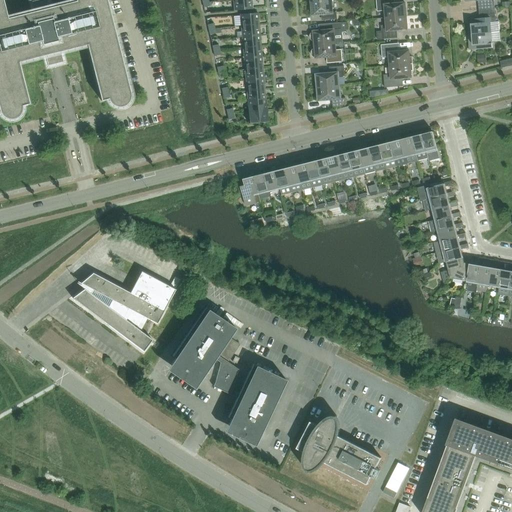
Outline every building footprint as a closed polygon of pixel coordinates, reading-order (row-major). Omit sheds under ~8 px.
[(36,11),(8,18),(2,0),(0,0),(0,112),(0,113),(1,114),(1,115),(2,116),(3,117),(4,117),(5,118),(7,119),(8,119),(9,119),(10,119),(12,119),(13,119),(14,119),(15,118),(16,118),(18,117),(19,116),(19,115),(20,114),(21,113),(22,112),(22,111),(22,110),(22,108),(22,107),(22,106),(29,104),(19,62),(47,55),(46,55),(49,54),(51,61),(54,60),(58,59),(56,52),(59,52),(87,45),(101,101),(108,99),(108,100),(109,101),(110,102),(110,103),(111,104),(112,105),(114,106),(115,106),(116,107),(117,107),(119,107),(120,107),(121,107),(122,106),(124,106),(125,105),(126,105),(127,104),(128,103),(128,102),(129,101),(130,100),(130,99),(130,97),(131,96),(131,95),(131,94),(130,93),(112,22),(109,23),(106,10),(109,10),(106,0),(75,0),(76,1),(48,8),(48,9),(45,9),(44,2),(36,4),(38,11),(36,12),(36,11)] [(252,8),(251,0),(233,0),(234,10),(252,8)] [(333,13),(331,0),(311,2),(312,15),(324,14),(325,20),(337,19),(337,13),(333,13)] [(386,18),(406,16),(405,3),(395,4),(394,0),(376,0),(377,11),(385,11),(386,18)] [(478,1),(479,10),(495,8),(493,0),(470,0),(471,2),(478,1)] [(480,19),(472,19),(473,24),(471,24),(472,34),(491,33),(491,23),(496,22),(495,8),(479,10),(480,19)] [(240,15),(241,26),(259,24),(258,13),(240,15)] [(407,29),(406,16),(386,18),(387,25),(381,26),(382,31),(377,32),(378,40),(390,39),(389,31),(407,29)] [(315,41),(315,45),(335,43),(334,35),(342,34),(341,23),(323,24),(324,31),(314,32),(313,32),(312,32),(311,33),(310,34),(310,35),(310,36),(310,37),(310,38),(310,39),(311,40),(312,41),(313,41),(314,41),(315,41)] [(259,24),(241,26),(242,37),(260,35),(259,24)] [(491,33),(472,34),(473,45),(475,45),(475,49),(493,48),(491,33)] [(242,37),(243,48),(261,46),(260,35),(242,37)] [(336,50),(335,43),(315,45),(315,48),(314,48),(314,49),(313,49),(312,50),(311,51),(311,52),(311,53),(311,54),(311,55),(312,55),(312,56),(313,57),(314,57),(315,58),(316,58),(327,57),(327,63),(342,62),(341,50),(336,50)] [(390,66),(413,64),(412,57),(410,57),(409,50),(396,52),(396,44),(381,45),(382,58),(389,57),(390,66)] [(261,46),(243,48),(244,58),(262,57),(261,46)] [(477,56),(478,64),(486,63),(485,55),(477,56)] [(244,58),(245,69),(263,68),(262,57),(244,58)] [(511,58),(500,61),(502,68),(511,65),(511,58)] [(414,71),(413,64),(390,66),(391,74),(384,75),(385,88),(399,87),(399,79),(412,77),(411,71),(414,71)] [(317,77),(318,88),(339,86),(339,77),(345,76),(344,66),(329,67),(330,73),(319,74),(317,77)] [(263,68),(245,69),(246,80),(264,78),(263,68)] [(246,80),(247,91),(265,89),(264,78),(246,80)] [(341,98),(339,86),(318,88),(319,98),(321,101),(332,100),(333,108),(346,105),(346,98),(341,98)] [(265,89),(247,91),(248,102),(265,100),(265,89)] [(248,102),(248,113),(266,111),(265,100),(248,102)] [(266,111),(248,113),(249,123),(267,122),(266,111)] [(433,132),(422,134),(429,161),(440,159),(433,132)] [(429,161),(422,134),(412,137),(416,154),(415,154),(417,160),(427,158),(428,161),(429,161)] [(412,137),(401,140),(406,157),(407,164),(417,161),(417,160),(415,154),(416,154),(412,137)] [(401,140),(391,142),(395,159),(406,157),(401,140)] [(391,142),(380,145),(386,169),(397,166),(395,159),(391,142)] [(386,169),(380,145),(370,147),(376,171),(386,169)] [(370,147),(359,150),(365,174),(376,171),(370,147)] [(365,174),(359,150),(349,153),(355,177),(365,174)] [(349,153),(338,155),(344,179),(355,177),(349,153)] [(344,179),(338,155),(328,158),(332,175),(334,182),(344,179)] [(328,158),(317,161),(322,178),(332,175),(328,158)] [(322,178),(317,161),(307,163),(307,165),(313,187),(323,185),(322,178)] [(307,163),(296,166),(302,190),(313,187),(307,165),(307,163)] [(302,190),(296,166),(286,169),(292,193),(302,190)] [(281,195),(292,193),(286,169),(275,171),(280,188),(281,195)] [(275,171),(265,174),(269,191),(280,188),(275,171)] [(269,191),(265,174),(254,176),(259,194),(269,191)] [(259,194),(254,176),(244,179),(248,195),(244,196),(245,199),(244,199),(245,200),(246,205),(246,206),(247,206),(247,205),(255,203),(255,204),(261,202),(259,194)] [(423,199),(447,193),(446,187),(453,185),(452,181),(444,183),(444,184),(430,187),(430,185),(419,187),(422,199),(423,199)] [(433,208),(450,204),(448,197),(456,195),(455,191),(447,193),(423,199),(426,210),(433,208)] [(435,218),(452,214),(451,208),(458,206),(457,202),(450,204),(433,208),(435,218)] [(438,229),(455,224),(453,218),(461,216),(460,212),(452,214),(435,218),(428,220),(431,231),(438,229)] [(441,239),(458,235),(456,228),(464,227),(463,223),(455,224),(438,229),(441,239)] [(436,251),(460,245),(459,239),(466,237),(465,233),(458,235),(441,239),(434,241),(436,251)] [(446,260),(463,256),(461,249),(469,248),(468,243),(460,245),(436,251),(439,262),(446,260)] [(450,278),(465,263),(463,256),(446,260),(450,278)] [(164,267),(175,272),(179,263),(168,258),(164,267)] [(480,258),(478,265),(472,264),(469,281),(467,290),(478,292),(482,266),(484,258),(480,258)] [(490,259),(489,267),(482,266),(478,292),(489,294),(490,285),(493,268),(494,260),(490,259)] [(493,268),(490,285),(501,287),(504,270),(505,262),(501,261),(500,269),(493,268)] [(465,263),(450,278),(469,281),(472,264),(465,263)] [(511,263),(510,271),(504,270),(501,287),(499,294),(510,296),(511,284),(511,263)] [(81,283),(86,286),(88,287),(86,290),(84,289),(72,298),(143,352),(152,340),(138,329),(145,317),(157,324),(175,290),(141,272),(130,293),(93,273),(81,283)] [(175,288),(180,280),(175,277),(170,286),(175,288)] [(456,299),(455,299),(454,306),(454,307),(460,309),(462,298),(458,297),(456,299)] [(229,338),(236,328),(205,308),(172,356),(175,358),(167,370),(195,389),(217,355),(229,338)] [(232,339),(220,356),(228,362),(240,345),(232,339)] [(218,355),(216,359),(221,363),(215,383),(214,387),(237,398),(239,393),(233,391),(237,373),(239,370),(228,362),(220,356),(218,355)] [(255,446),(261,433),(286,380),(253,364),(239,393),(237,398),(228,417),(231,419),(225,432),(255,446)] [(324,465),(325,463),(368,484),(382,458),(339,436),(340,434),(340,432),(340,431),(341,429),(341,427),(341,425),(340,423),(340,421),(339,420),(339,419),(338,417),(336,416),(335,416),(333,416),(332,416),(330,416),(329,417),(327,418),(325,419),(324,420),(322,421),(320,424),(319,425),(311,422),(297,448),(305,452),(305,453),(304,455),(304,457),(304,459),(304,461),(304,463),(304,466),(304,467),(305,468),(305,470),(306,471),(308,472),(309,472),(311,472),(312,472),(314,472),(315,471),(317,470),(319,469),(320,468),(322,467),(324,465)] [(511,438),(457,419),(457,418),(447,444),(448,445),(438,470),(439,471),(437,477),(436,477),(422,511),(456,511),(464,491),(463,491),(465,486),(466,486),(467,486),(468,485),(468,484),(468,483),(467,483),(467,482),(467,481),(468,481),(477,455),(511,467),(511,438)] [(395,498),(398,492),(386,486),(383,492),(395,498)] [(400,503),(396,511),(409,511),(411,507),(400,503)]
